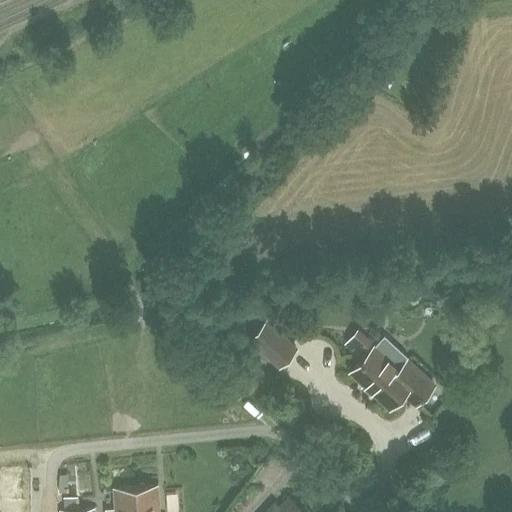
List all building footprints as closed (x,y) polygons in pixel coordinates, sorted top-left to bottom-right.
[(352,306),(366,319),(383,300),(370,288),(352,306)] [(296,347),(266,320),(250,338),(279,365),(296,347)] [(373,346),(351,370),(389,407),(403,392),(415,403),(433,384),(408,360),(406,361),(403,358),(407,354),(385,333),(373,346)] [(256,383),(266,373),(255,362),(238,348),(229,359),(256,383)] [(158,511),(157,485),(113,488),(114,510),(108,511),(158,511)] [(265,511),(309,511),(310,511),(305,507),(302,508),(289,497),(279,508),(274,503),(265,511)]
